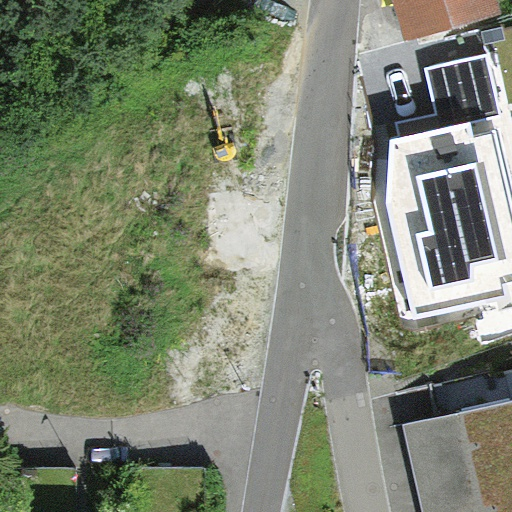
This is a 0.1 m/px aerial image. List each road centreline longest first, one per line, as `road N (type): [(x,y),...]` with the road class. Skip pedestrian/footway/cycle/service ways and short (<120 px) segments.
road 1 (residential): [(332,0),(301,272)]
road 2 (residential): [(362,511),(301,272)]
road 3 (residential): [(301,272),(266,511)]
